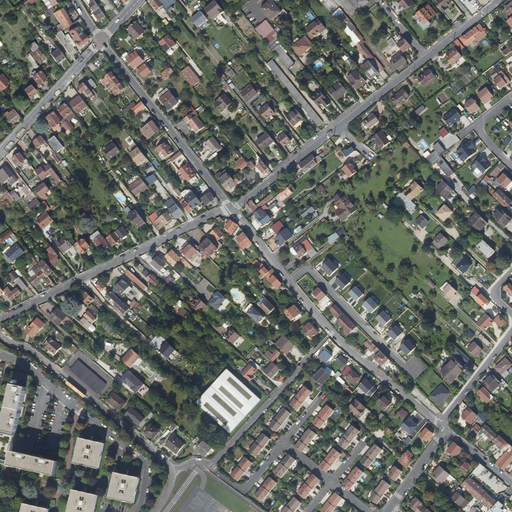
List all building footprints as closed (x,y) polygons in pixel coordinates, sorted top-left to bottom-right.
[(48,0),(42,0),(48,9),(50,8),(53,6),(48,0)] [(161,2),(160,0),(154,0),(151,3),(157,11),(164,5),(161,2)] [(170,6),(176,1),(175,0),(163,0),(161,2),(164,5),(167,9),(169,11),(170,12),(171,11),(173,10),(170,6)] [(229,17),(249,1),(248,0),(243,0),(226,13),(229,17)] [(281,12),(274,3),(277,1),(276,0),(268,0),(270,2),(262,8),(271,20),(281,12)] [(369,2),(367,0),(340,0),(349,11),(349,12),(350,14),(364,3),(365,5),(369,2)] [(414,3),(412,0),(397,0),(401,4),(402,4),(406,9),(414,3)] [(446,7),(452,2),(449,0),(436,0),(435,1),(443,12),(448,8),(446,7)] [(223,10),(216,1),(205,10),(212,18),(223,10)] [(352,16),(365,5),(364,3),(350,14),(352,16)] [(437,13),(429,3),(417,13),(413,16),(424,29),(431,23),(428,20),(437,13)] [(69,14),(64,6),(53,13),(56,17),(60,23),(64,28),(72,23),(67,15),(69,14)] [(56,17),(53,13),(52,12),(50,8),(48,9),(46,10),(52,19),(56,17)] [(105,15),(100,8),(94,12),(99,20),(105,15)] [(191,18),(198,27),(208,19),(201,10),(191,18)] [(223,10),(212,18),(214,21),(225,12),(223,10)] [(356,28),(347,16),(338,23),(342,28),(348,35),(356,28)] [(169,17),(162,22),(166,27),(173,22),(169,17)] [(144,32),(146,30),(138,20),(136,22),(127,30),(136,39),(144,32)] [(323,31),(326,29),(319,20),(316,22),(306,29),(313,38),(323,30),(323,31)] [(272,28),(266,21),(256,29),(262,37),(272,28)] [(484,36),(485,31),(479,24),(462,38),(467,45),(475,39),(476,40),(482,35),(484,36)] [(87,39),(84,34),(83,35),(80,32),(82,31),(82,30),(80,27),(79,27),(78,28),(77,26),(69,31),(78,45),(87,39)] [(278,27),(274,30),(280,37),(284,34),(278,27)] [(65,57),(43,28),(41,29),(52,45),(53,44),(55,47),(56,47),(56,48),(50,52),(57,62),(60,60),(65,57)] [(264,39),(274,30),(273,28),(272,28),(262,37),(264,39)] [(364,38),(356,28),(348,35),(356,45),(362,40),(364,38)] [(280,37),(274,30),(264,39),(269,45),(276,39),(277,40),(281,37),(280,37)] [(64,36),(60,31),(55,34),(54,35),(69,54),(72,51),(74,54),(76,52),(70,44),(64,36)] [(73,42),(67,34),(64,36),(70,44),(73,42)] [(176,45),(169,36),(161,43),(167,51),(176,45)] [(304,52),(313,45),(306,36),(293,47),(299,55),(304,51),(304,52)] [(405,38),(404,40),(401,36),(394,41),(397,45),(404,52),(408,49),(407,48),(411,45),(405,38)] [(393,48),(397,45),(394,41),(392,38),(387,42),(393,48)] [(466,50),(457,39),(454,42),(463,53),(466,50)] [(374,58),(362,44),(363,42),(362,40),(356,45),(370,61),(374,58)] [(43,53),(35,43),(30,47),(33,50),(29,54),(34,61),(43,53)] [(296,64),(280,45),(273,51),(288,70),(296,64)] [(511,52),(508,48),(503,52),(506,56),(507,55),(511,52)] [(206,49),(202,52),(214,64),(218,61),(206,49)] [(462,56),(456,49),(450,53),(449,53),(445,56),(452,65),(457,62),(456,61),(462,56)] [(140,61),(138,59),(139,58),(137,56),(139,55),(136,52),(128,59),(135,68),(141,63),(145,60),(150,57),(148,55),(140,61)] [(39,67),(34,61),(29,54),(27,55),(37,68),(39,67)] [(403,66),(408,62),(407,61),(406,61),(402,56),(400,57),(399,56),(396,58),(395,57),(391,61),(397,69),(402,65),(403,66)] [(389,76),(378,63),(379,63),(374,57),(374,58),(370,61),(373,65),(378,72),(385,80),(389,76)] [(151,71),(145,64),(147,63),(145,60),(141,63),(137,67),(138,69),(144,77),(151,72),(151,71)] [(378,72),(373,65),(370,61),(362,67),(371,78),(378,72)] [(292,84),(274,62),(269,66),(289,90),(294,86),(292,84)] [(169,73),(172,70),(170,66),(160,74),(163,77),(169,73)] [(199,82),(187,68),(181,73),(193,87),(199,82)] [(437,78),(429,69),(417,78),(423,85),(431,79),(433,81),(437,78)] [(38,84),(47,78),(41,70),(37,73),(35,71),(31,73),(33,76),(32,77),(38,84)] [(118,81),(112,73),(107,77),(113,85),(118,81)] [(0,89),(1,90),(10,83),(2,74),(0,75),(0,89)] [(356,90),(366,82),(360,74),(356,77),(354,74),(351,77),(350,76),(347,78),(356,90)] [(500,75),(494,81),(500,89),(507,84),(500,75)] [(109,88),(113,85),(107,77),(102,81),(108,89),(109,88)] [(98,94),(93,87),(96,84),(91,79),(78,89),(81,94),(83,92),(88,98),(89,97),(91,99),(98,94)] [(125,89),(122,85),(124,84),(120,79),(118,81),(113,85),(114,86),(115,88),(114,89),(115,91),(114,92),(116,95),(125,89)] [(425,88),(433,81),(431,79),(423,85),(425,88)] [(223,84),(221,86),(226,93),(232,89),(226,82),(225,82),(224,81),(222,83),(223,84)] [(346,90),(340,82),(329,90),(336,99),(346,90)] [(248,100),(258,93),(251,84),(241,92),(248,100)] [(36,92),(30,85),(24,90),(29,97),(36,92)] [(323,122),(294,86),(289,90),(318,126),(323,122)] [(486,87),(477,94),(485,104),(488,102),(487,100),(490,98),(493,96),(486,87)] [(179,102),(168,89),(159,96),(169,110),(172,108),(179,102)] [(406,98),(409,96),(404,89),(398,93),(399,94),(391,100),(395,105),(398,102),(400,105),(407,100),(406,98)] [(330,103),(319,90),(311,97),(317,105),(321,102),(325,107),(330,103)] [(221,111),(231,102),(224,95),(214,103),(221,111)] [(79,113),(88,106),(80,96),(77,99),(77,100),(72,104),(79,113)] [(472,98),(464,105),(471,113),(473,112),(476,110),(476,111),(480,108),(472,98)] [(136,114),(146,107),(142,102),(137,106),(132,109),(136,114)] [(132,109),(137,106),(134,103),(124,111),(126,114),(132,109)] [(76,116),(67,104),(59,109),(66,118),(62,120),(65,124),(69,130),(70,131),(74,128),(68,121),(76,116)] [(274,112),(268,104),(259,111),(266,120),(270,117),(269,116),(274,112)] [(10,125),(20,117),(13,108),(8,112),(9,113),(4,117),(10,125)] [(461,117),(455,108),(443,118),(449,126),(453,123),(452,123),(454,121),(455,122),(456,123),(460,121),(458,119),(461,117)] [(205,126),(196,116),(198,114),(195,110),(193,112),(184,119),(187,123),(188,122),(191,125),(193,127),(197,132),(205,126)] [(303,118),(297,110),(287,117),(294,125),(303,118)] [(62,122),(55,112),(47,118),(52,124),(50,125),(54,129),(62,122)] [(369,128),(379,120),(373,113),(369,117),(369,118),(364,122),(369,128)] [(160,130),(153,122),(142,130),(148,139),(160,130)] [(444,127),(439,131),(444,137),(449,133),(444,127)] [(391,142),(382,130),(373,137),(377,141),(377,140),(383,148),(391,142)] [(274,141),(267,132),(256,141),(263,150),(274,141)] [(68,146),(60,135),(57,137),(65,148),(68,146)] [(44,144),(46,142),(42,136),(34,142),(39,148),(44,144)] [(64,148),(55,136),(49,141),(58,152),(64,148)] [(286,150),(293,144),(286,136),(279,141),(286,150)] [(221,146),(213,137),(206,142),(214,152),(221,146)] [(473,145),(470,141),(456,152),(464,161),(476,152),(474,149),(472,147),(473,145)] [(173,152),(166,142),(157,149),(160,154),(162,152),(167,157),(173,152)] [(121,152),(115,143),(105,151),(111,160),(121,152)] [(448,177),(454,173),(441,156),(439,154),(443,150),(438,143),(433,147),(436,150),(427,158),(433,166),(437,163),(448,177)] [(141,163),(143,161),(145,162),(148,160),(139,148),(130,154),(139,165),(141,163)] [(347,157),(355,151),(352,148),(345,154),(347,157)] [(268,169),(253,150),(251,152),(259,162),(260,162),(261,163),(257,166),(263,173),(268,169)] [(173,162),(183,154),(180,151),(170,159),(173,162)] [(18,166),(26,160),(20,153),(12,159),(18,166)] [(61,161),(57,156),(54,153),(52,155),(59,163),(61,161)] [(317,164),(314,159),(315,158),(312,155),(300,165),(303,169),(306,173),(317,164)] [(485,159),(482,156),(471,166),(475,169),(477,167),(483,174),(491,166),(486,161),(484,160),(485,159)] [(248,164),(244,159),(237,164),(242,170),(248,164)] [(356,172),(354,169),(352,167),(354,167),(350,162),(342,169),(349,178),(356,172)] [(62,181),(49,164),(43,169),(42,167),(36,171),(43,180),(52,174),(58,182),(56,183),(57,185),(60,182),(62,181)] [(196,177),(187,165),(179,170),(188,183),(196,177)] [(20,183),(9,169),(3,174),(10,183),(14,188),(20,183)] [(232,178),(225,170),(220,173),(219,172),(216,175),(223,184),(232,178)] [(249,181),(257,175),(253,170),(245,176),(249,181)] [(496,179),(505,188),(509,185),(511,181),(504,173),(501,177),(500,178),(499,177),(496,179)] [(0,180),(5,187),(10,183),(3,174),(0,176),(0,180)] [(154,175),(146,179),(151,185),(153,183),(152,181),(153,180),(155,182),(158,180),(154,175)] [(228,191),(239,182),(234,176),(232,178),(223,184),(228,191)] [(149,187),(142,179),(131,188),(137,196),(143,192),(149,187)] [(45,192),(49,189),(44,181),(38,185),(34,187),(40,196),(40,195),(45,192)] [(69,190),(62,181),(60,182),(67,191),(69,190)] [(420,193),(424,189),(416,181),(407,190),(406,189),(403,192),(411,200),(417,194),(419,192),(420,193)] [(453,190),(443,181),(436,189),(446,198),(453,190)] [(181,193),(173,182),(170,184),(179,197),(182,195),(181,193)] [(321,185),(318,188),(325,197),(328,195),(324,190),(325,189),(321,185)] [(288,187),(277,196),(281,201),(292,192),(288,187)] [(462,190),(469,198),(471,195),(465,187),(462,190)] [(10,193),(14,199),(19,196),(14,190),(10,193)] [(201,203),(192,190),(191,191),(189,190),(188,191),(186,190),(181,193),(182,195),(185,198),(193,209),(201,203)] [(206,206),(215,199),(211,192),(201,199),(206,206)] [(511,201),(503,193),(502,194),(500,192),(498,195),(509,205),(511,201)] [(10,193),(9,193),(7,195),(12,202),(15,200),(14,199),(10,193)] [(157,193),(149,199),(152,202),(159,197),(157,193)] [(252,200),(245,205),(250,211),(252,209),(254,211),(273,196),(271,193),(256,205),(252,200)] [(509,205),(498,195),(496,197),(506,208),(509,205)] [(356,211),(345,197),(335,204),(339,210),(341,212),(336,215),(342,222),(356,211)] [(402,200),(398,197),(393,202),(398,206),(401,203),(400,202),(402,200)] [(193,209),(185,198),(180,202),(189,213),(193,209)] [(32,212),(41,204),(37,199),(33,202),(34,204),(29,208),(32,212)] [(172,199),(165,204),(176,219),(179,217),(181,216),(181,217),(184,215),(172,199)] [(411,210),(416,206),(409,200),(407,202),(409,204),(407,206),(411,210)] [(267,214),(266,213),(264,211),(268,208),(265,205),(254,213),(263,225),(271,219),(272,217),(271,216),(272,215),(270,213),(269,213),(269,212),(267,214)] [(444,221),(453,212),(445,205),(437,214),(444,221)] [(309,215),(315,210),(312,207),(306,211),(309,215)] [(48,212),(37,221),(43,229),(54,221),(49,214),(48,212)] [(146,224),(137,212),(130,217),(139,229),(146,224)] [(160,217),(156,212),(149,217),(153,222),(160,217)] [(488,223),(477,212),(468,222),(479,232),(488,223)] [(173,220),(168,213),(160,218),(160,217),(153,222),(159,230),(173,220)] [(511,218),(506,213),(498,221),(508,231),(511,227),(511,218)] [(113,221),(108,215),(104,218),(109,224),(113,221)] [(422,228),(428,221),(422,215),(415,222),(422,228)] [(231,237),(238,225),(231,220),(230,220),(226,229),(228,230),(227,232),(231,237)] [(275,236),(285,228),(280,222),(270,229),(275,236)] [(129,235),(123,228),(116,233),(122,240),(129,235)] [(217,242),(225,236),(218,228),(210,234),(210,233),(206,236),(209,239),(213,243),(216,240),(217,242)] [(293,237),(287,229),(278,236),(285,243),(293,237)] [(0,240),(2,242),(10,236),(13,233),(12,231),(0,240)] [(109,244),(99,231),(91,237),(101,250),(109,244)] [(330,243),(339,237),(337,235),(335,232),(327,239),(330,243)] [(116,233),(108,239),(114,246),(122,240),(116,233)] [(441,246),(448,240),(441,233),(434,240),(441,246)] [(241,244),(249,238),(245,234),(240,237),(238,235),(236,238),(241,244)] [(304,236),(303,235),(294,242),(295,243),(304,236)] [(74,246),(66,236),(57,244),(64,254),(74,246)] [(243,251),(252,243),(250,240),(249,238),(241,244),(239,246),(243,251)] [(209,258),(219,249),(216,246),(213,243),(209,239),(199,249),(202,251),(204,253),(208,257),(209,258)] [(91,248),(85,240),(78,245),(84,254),(88,251),(88,250),(91,248)] [(306,252),(312,247),(307,240),(306,240),(303,243),(302,241),(301,241),(299,243),(291,249),(290,250),(290,252),(293,255),(295,256),(298,254),(301,257),(306,252)] [(495,251),(483,240),(477,246),(489,257),(495,251)] [(200,255),(197,251),(199,249),(194,243),(191,246),(190,245),(182,253),(192,262),(200,255)] [(450,255),(458,246),(455,243),(446,252),(450,255)] [(19,257),(24,253),(18,245),(6,254),(12,262),(16,259),(19,257)] [(316,252),(312,247),(306,252),(311,258),(319,252),(317,250),(316,252)] [(181,259),(173,251),(166,258),(176,267),(179,264),(177,263),(181,259)] [(60,261),(57,257),(59,256),(56,252),(50,256),(47,259),(53,266),(60,261)] [(12,262),(6,254),(3,256),(10,264),(12,262)] [(471,265),(462,256),(458,260),(460,262),(457,265),(458,266),(457,267),(463,273),(471,265)] [(166,265),(162,262),(163,261),(158,257),(151,264),(164,275),(167,272),(163,268),(166,265)] [(38,265),(33,258),(30,260),(36,267),(39,265),(38,265)] [(327,273),(330,276),(338,268),(329,259),(321,267),(324,270),(325,270),(327,272),(327,273)] [(53,270),(44,260),(38,265),(39,265),(47,275),(47,276),(51,273),(51,272),(53,270)] [(265,267),(266,267),(263,264),(262,264),(261,265),(257,261),(255,263),(254,261),(253,262),(261,271),(265,267)] [(34,285),(47,275),(39,265),(36,267),(33,269),(34,270),(29,273),(33,278),(31,280),(34,285)] [(266,275),(269,272),(265,267),(261,271),(260,272),(257,275),(261,279),(266,275)] [(282,284),(275,276),(277,274),(273,269),(269,272),(266,275),(277,288),(278,288),(280,290),(283,287),(281,285),(282,284)] [(9,275),(12,278),(14,281),(19,277),(15,271),(12,273),(10,274),(9,275)] [(147,287),(128,271),(125,274),(144,291),(147,287)] [(158,289),(161,285),(150,274),(146,278),(158,289)] [(342,274),(335,281),(343,289),(350,282),(342,274)] [(28,287),(20,277),(16,281),(23,291),(28,287)] [(117,291),(122,295),(124,293),(126,295),(132,289),(122,280),(114,288),(117,291)] [(100,291),(105,286),(100,282),(96,287),(100,291)] [(445,293),(452,286),(450,284),(448,284),(443,290),(443,291),(445,293)] [(356,286),(349,293),(357,301),(364,294),(356,286)] [(454,294),(457,291),(452,286),(445,293),(452,300),(454,297),(453,295),(454,294)] [(488,301),(482,295),(483,294),(475,286),(472,290),(471,290),(479,298),(476,300),(479,303),(483,307),(488,301)] [(12,300),(21,293),(18,289),(12,293),(8,288),(4,291),(12,300)] [(320,301),(326,296),(318,288),(312,294),(320,301)] [(114,294),(120,300),(123,297),(122,295),(117,291),(114,294)] [(421,291),(414,298),(416,300),(421,295),(423,293),(421,291)] [(114,294),(111,292),(105,298),(109,302),(112,299),(115,301),(115,305),(119,308),(118,309),(124,315),(125,314),(126,315),(131,311),(129,310),(130,309),(124,304),(120,300),(114,294)] [(94,299),(86,293),(81,299),(88,306),(94,299)] [(276,308),(264,296),(257,304),(268,315),(276,308)] [(199,313),(206,305),(198,298),(196,301),(195,302),(194,301),(190,305),(199,313)] [(363,305),(372,313),(379,306),(370,298),(363,305)] [(124,304),(130,309),(136,302),(133,299),(131,302),(128,300),(124,304)] [(241,307),(244,311),(250,305),(247,302),(241,307)] [(100,312),(92,304),(90,307),(98,314),(100,312)] [(244,311),(258,324),(265,317),(251,304),(250,305),(244,311)] [(286,313),(292,321),(301,313),(295,305),(286,313)] [(357,327),(335,305),(331,310),(340,320),(338,322),(346,330),(349,334),(357,327)] [(59,326),(67,316),(59,308),(56,311),(55,311),(50,317),(50,318),(56,323),(59,326)] [(183,308),(178,314),(184,319),(189,313),(183,308)] [(379,326),(382,329),(391,319),(383,311),(376,318),(381,324),(379,326)] [(81,322),(88,329),(88,328),(92,331),(93,331),(95,329),(95,328),(92,324),(96,319),(88,312),(85,316),(86,317),(81,322)] [(493,320),(487,314),(477,324),(484,331),(488,327),(491,324),(491,325),(495,322),(493,320)] [(503,324),(496,317),(493,320),(495,322),(500,327),(503,324)] [(22,335),(29,341),(33,336),(34,337),(45,325),(38,319),(30,327),(31,327),(28,331),(26,333),(25,332),(22,335)] [(118,332),(105,320),(101,325),(114,337),(118,332)] [(303,329),(312,339),(318,333),(310,323),(303,329)] [(391,337),(395,341),(403,333),(396,326),(387,334),(390,337),(391,337)] [(224,337),(233,344),(240,336),(232,329),(224,337)] [(276,345),(285,336),(283,334),(274,343),(276,345)] [(491,343),(481,334),(478,337),(488,346),(491,343)] [(295,345),(285,336),(276,345),(287,355),(295,345)] [(44,346),(48,350),(49,349),(56,354),(62,347),(51,338),(44,346)] [(269,338),(264,343),(269,348),(274,343),(269,338)] [(408,355),(417,347),(408,338),(400,347),(408,355)] [(363,344),(368,348),(373,343),(368,339),(363,344)] [(169,358),(177,350),(168,341),(160,350),(169,358)] [(483,350),(474,342),(467,349),(476,357),(483,350)] [(374,351),(377,347),(373,343),(368,348),(367,349),(370,352),(372,352),(374,351)] [(474,364),(456,347),(453,351),(461,359),(462,358),(471,367),(474,364)] [(131,368),(141,357),(133,349),(129,353),(130,354),(128,356),(127,355),(123,360),(131,368)] [(265,355),(273,362),(281,353),(277,350),(273,354),(270,351),(265,355)] [(325,351),(319,357),(326,364),(332,357),(325,351)] [(389,359),(381,351),(377,355),(374,358),(382,366),(389,359)] [(341,356),(336,361),(343,368),(348,362),(341,356)] [(501,375),(511,365),(505,358),(495,368),(501,375)] [(259,367),(250,359),(248,362),(251,365),(257,370),(259,367)] [(455,359),(440,374),(450,383),(465,368),(455,359)] [(99,394),(107,385),(78,360),(70,370),(99,394)] [(279,369),(272,363),(264,372),(271,379),(279,369)] [(253,376),(258,371),(257,370),(251,365),(242,374),(250,381),(254,377),(253,376)] [(326,381),(331,375),(328,372),(323,368),(319,373),(316,371),(311,376),(322,387),(327,382),(326,381)] [(198,403),(231,434),(262,400),(228,370),(198,403)] [(354,384),(361,378),(352,370),(346,377),(354,384)] [(122,380),(127,384),(128,383),(129,382),(133,386),(132,387),(131,388),(137,393),(144,384),(129,371),(122,380)] [(11,432),(16,433),(27,387),(28,388),(31,377),(13,373),(11,384),(12,384),(9,397),(4,419),(4,420),(2,429),(11,432)] [(492,392),(501,384),(500,382),(492,375),(489,378),(486,381),(483,383),(492,392)] [(342,379),(339,382),(342,386),(346,389),(348,387),(344,383),(345,382),(342,379)] [(366,379),(359,386),(371,397),(377,390),(374,387),(375,386),(372,383),(371,384),(369,382),(366,379)] [(505,388),(508,384),(503,379),(500,382),(501,384),(505,388)] [(438,405),(450,394),(442,385),(430,396),(438,405)] [(305,386),(298,395),(305,401),(312,392),(305,386)] [(485,400),(490,394),(484,388),(478,393),(482,398),(485,400)] [(126,403),(114,393),(108,401),(117,408),(118,407),(121,410),(126,403)] [(392,401),(384,394),(378,401),(385,408),(392,401)] [(485,400),(482,398),(480,399),(486,405),(493,397),(490,394),(485,400)] [(305,401),(298,395),(290,404),(297,410),(305,401)] [(367,408),(355,397),(350,403),(352,404),(349,408),(359,416),(367,408)] [(327,405),(320,414),(327,420),(334,411),(327,405)] [(470,423),(477,415),(466,406),(463,409),(466,412),(462,416),(470,423)] [(291,413),(284,408),(277,417),(284,422),(291,413)] [(126,415),(139,427),(145,420),(132,409),(126,415)] [(402,409),(397,416),(403,421),(408,414),(402,409)] [(387,418),(382,413),(378,419),(383,423),(387,418)] [(320,414),(313,423),(320,429),(327,420),(320,414)] [(284,422),(277,417),(270,426),(277,431),(284,422)] [(411,435),(417,427),(408,419),(402,427),(408,432),(410,434),(411,435)] [(475,438),(482,429),(480,428),(484,424),(481,421),(478,425),(476,424),(469,433),(475,438)] [(173,431),(178,426),(173,422),(168,427),(173,431)] [(498,436),(485,424),(482,429),(475,438),(471,443),(471,445),(473,446),(484,433),(494,442),(498,436)] [(152,425),(145,432),(153,439),(160,432),(152,425)] [(360,431),(353,425),(345,434),(353,440),(360,431)] [(310,428),(302,438),(309,443),(317,434),(310,428)] [(420,436),(427,442),(433,435),(426,429),(420,436)] [(271,439),(263,433),(256,442),(263,448),(271,439)] [(353,440),(345,434),(338,443),(345,449),(353,440)] [(185,445),(174,435),(166,445),(177,454),(185,445)] [(503,450),(509,443),(499,435),(498,436),(494,442),(503,450)] [(407,446),(412,440),(408,437),(403,442),(407,446)] [(74,463),(99,469),(104,444),(80,438),(74,463)] [(302,438),(295,446),(302,452),(309,443),(302,438)] [(203,442),(197,450),(206,458),(213,449),(203,442)] [(263,448),(256,442),(249,451),(256,457),(263,448)] [(455,457),(462,448),(458,445),(454,442),(447,450),(455,457)] [(376,444),(368,453),(375,459),(383,450),(376,444)] [(507,450),(508,450),(506,452),(506,451),(500,458),(500,457),(495,463),(499,466),(498,466),(503,470),(504,470),(511,460),(511,446),(507,450)] [(341,454),(334,448),(327,457),(334,463),(341,454)] [(57,465),(58,461),(13,450),(12,450),(9,464),(10,465),(20,467),(42,472),(55,475),(56,473),(59,474),(61,466),(57,465)] [(411,459),(414,455),(409,450),(405,454),(403,457),(411,465),(414,461),(411,459)] [(368,453),(361,462),(368,468),(375,459),(368,453)] [(289,454),(282,463),(289,469),(296,460),(289,454)] [(253,463),(246,457),(238,466),(245,472),(253,463)] [(334,463),(327,457),(320,466),(327,472),(334,463)] [(411,465),(403,457),(399,461),(403,466),(407,469),(411,465)] [(282,463),(274,472),(281,478),(289,469),(282,463)] [(467,465),(465,463),(460,469),(466,474),(472,466),(468,463),(467,465)] [(478,477),(486,468),(480,463),(472,472),(478,477)] [(447,477),(449,473),(440,465),(435,471),(434,470),(431,473),(441,482),(447,477)] [(245,472),(238,466),(231,475),(238,481),(245,472)] [(395,466),(388,475),(395,481),(402,471),(395,466)] [(349,476),(356,482),(364,472),(357,467),(349,476)] [(109,498),(134,503),(140,478),(115,473),(109,498)] [(320,480),(313,474),(306,483),(313,489),(320,480)] [(349,476),(342,485),(349,490),(356,482),(349,476)] [(270,477),(263,486),(270,492),(277,483),(270,477)] [(486,492),(469,477),(462,485),(479,500),(486,492)] [(391,485),(383,480),(376,489),(384,494),(391,485)] [(313,489),(306,483),(299,492),(306,498),(313,489)] [(263,486),(255,495),(263,501),(270,492),(263,486)] [(68,511),(94,511),(98,495),(73,489),(68,511)] [(384,494),(376,489),(369,499),(377,504),(384,494)] [(328,501),(336,507),(343,498),(336,492),(328,501)] [(469,502),(458,492),(452,498),(460,505),(461,505),(464,508),(469,502)] [(497,502),(486,492),(479,500),(490,510),(497,502)] [(295,497),(287,506),(294,511),(302,503),(295,497)] [(422,506),(423,504),(416,498),(409,505),(416,511),(415,511),(420,511),(425,508),(422,506)] [(501,511),(503,510),(500,508),(503,504),(498,500),(497,502),(490,510),(487,511),(501,511)] [(321,510),(322,511),(331,511),(336,507),(328,501),(321,510)] [(22,511),(48,511),(49,509),(24,503),(22,511)]
